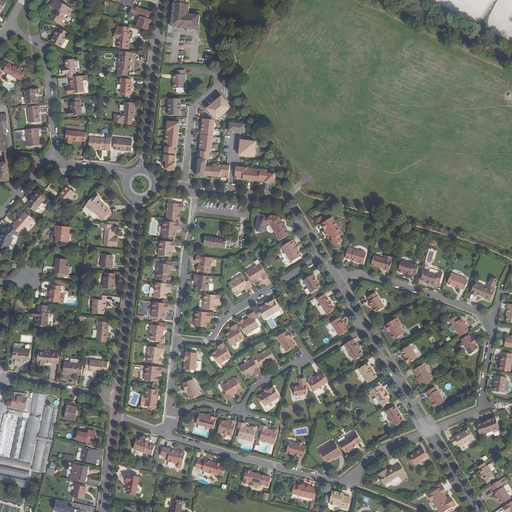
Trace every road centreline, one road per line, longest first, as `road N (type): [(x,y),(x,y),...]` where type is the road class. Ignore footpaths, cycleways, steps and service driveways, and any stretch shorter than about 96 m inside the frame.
road 1 (residential): [(427,431),(480,408),(491,331),(478,312),(439,296),(328,268)]
road 2 (residential): [(164,436),(341,483),(382,449),(427,431)]
road 3 (residential): [(139,200),(116,401)]
road 4 (residential): [(320,256),(226,314),(206,340),(174,339)]
road 5 (residential): [(142,168),(159,0)]
road 6 (residential): [(193,190),(282,200),(320,256)]
road 7 (residential): [(48,161),(56,152),(43,50),(7,28)]
road 8 (residential): [(363,328),(252,386),(238,412)]
road 9 (residential): [(174,339),(193,190)]
road 10 (residential): [(363,328),(427,431)]
